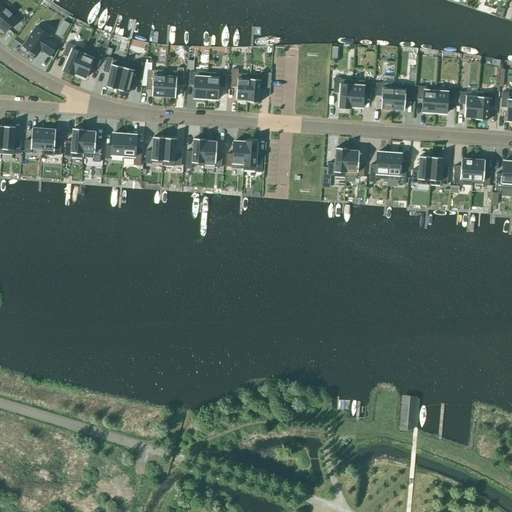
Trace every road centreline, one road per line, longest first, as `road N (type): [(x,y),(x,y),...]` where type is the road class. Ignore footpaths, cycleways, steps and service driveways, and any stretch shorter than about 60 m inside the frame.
road 1 (residential): [(81,109),(511,140)]
road 2 (unclassified): [(172,456),(0,403)]
